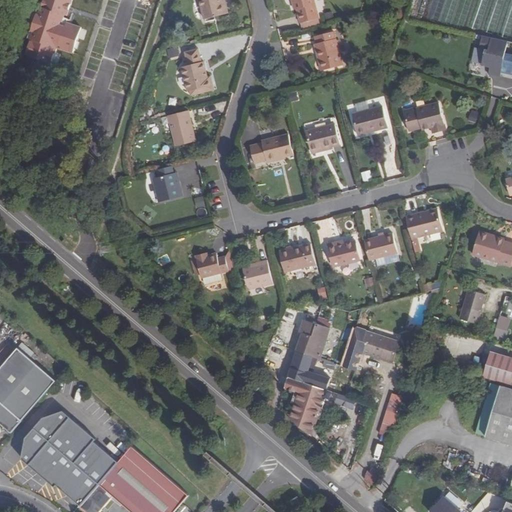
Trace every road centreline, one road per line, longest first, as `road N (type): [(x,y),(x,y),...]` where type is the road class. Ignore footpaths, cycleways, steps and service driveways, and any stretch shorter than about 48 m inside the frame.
road 1 (residential): [(257,0),(263,26),(220,153),(239,216),(252,226),(458,174),(490,209),(511,215)]
road 2 (primary): [(271,439),(0,205)]
road 3 (track): [(146,234),(121,213),(112,166),(170,0)]
road 4 (track): [(239,216),(96,244),(79,272)]
